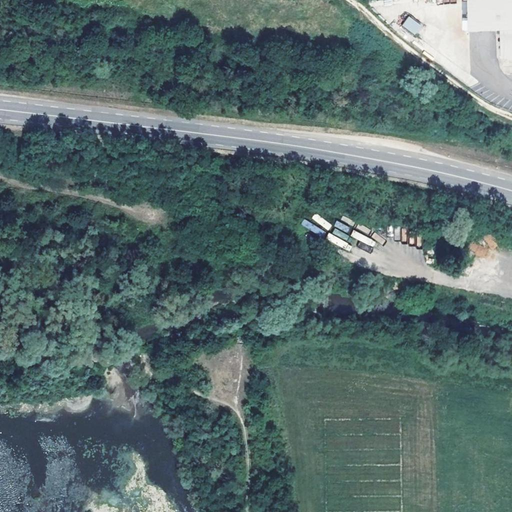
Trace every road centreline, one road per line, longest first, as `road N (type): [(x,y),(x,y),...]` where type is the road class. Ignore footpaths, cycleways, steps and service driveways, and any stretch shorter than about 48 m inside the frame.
road 1 (primary): [(0,113),(312,148),(511,191)]
road 2 (track): [(346,0),(470,96),(511,116)]
road 3 (track): [(0,182),(159,220)]
road 4 (track): [(511,292),(394,264)]
